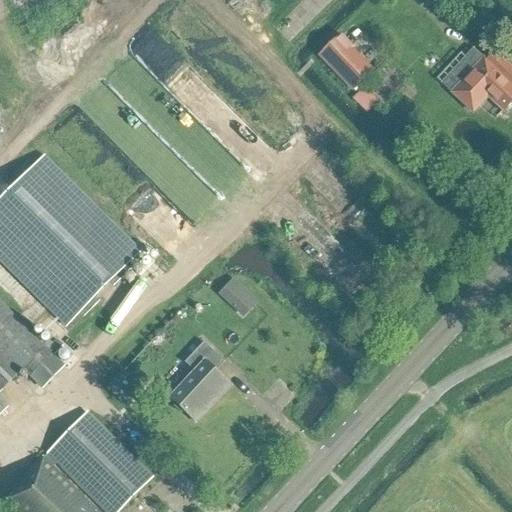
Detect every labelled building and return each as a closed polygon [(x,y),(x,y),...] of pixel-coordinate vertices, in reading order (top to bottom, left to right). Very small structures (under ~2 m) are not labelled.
[(352,93),(374,72),(339,36),(317,57),(352,93)] [(135,48),(105,78),(148,120),(180,88),(168,76),(166,78),(135,48)] [(511,86),(511,71),(509,69),(493,55),(485,64),(478,72),(474,69),(450,95),(466,109),(469,111),(474,111),(478,109),(487,99),(502,114),(511,103),(511,87),(511,86)] [(377,101),(363,88),(351,101),(365,114),(377,101)] [(44,156),(0,201),(0,260),(67,326),(139,252),(44,156)] [(138,215),(171,250),(195,228),(161,192),(138,215)] [(232,276),(216,293),(242,317),(258,299),(232,276)] [(43,348),(0,306),(0,392),(22,370),(31,379),(42,389),(69,363),(48,343),(43,348)] [(195,423),(210,407),(207,403),(226,383),(215,372),(224,362),(203,343),(184,363),(194,372),(169,399),(195,423)] [(119,511),(151,480),(86,415),(42,460),(41,459),(33,467),(34,468),(10,492),(13,496),(0,508),(0,510),(1,511),(95,511),(50,467),(55,463),(104,511),(119,511)]
